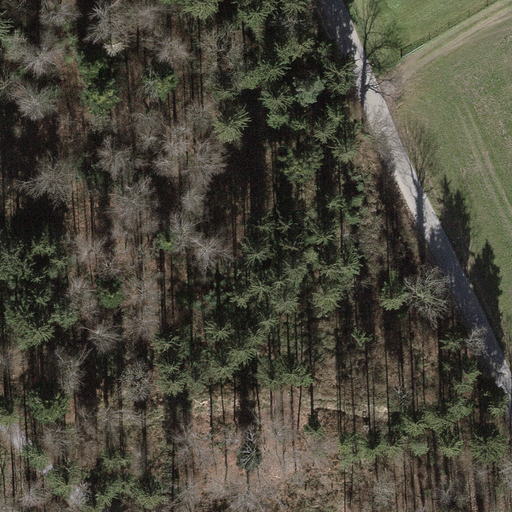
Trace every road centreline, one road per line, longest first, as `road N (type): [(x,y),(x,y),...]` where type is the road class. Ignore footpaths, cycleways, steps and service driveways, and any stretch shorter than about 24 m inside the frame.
road 1 (unclassified): [(336,0),(511,415)]
road 2 (track): [(106,511),(12,445),(0,425)]
